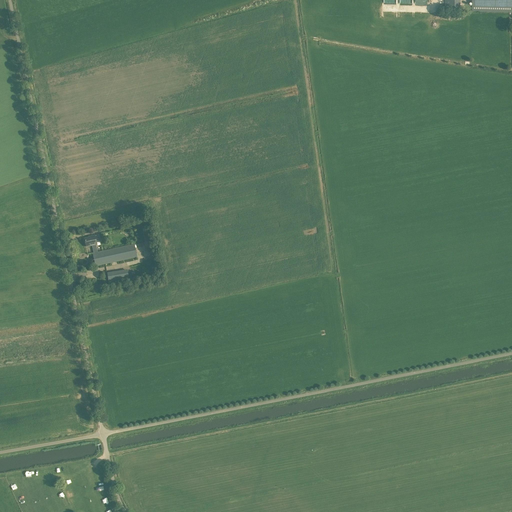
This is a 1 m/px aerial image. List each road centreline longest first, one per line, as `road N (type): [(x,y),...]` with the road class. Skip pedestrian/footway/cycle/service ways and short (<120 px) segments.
road 1 (unclassified): [(103,434),(11,0)]
road 2 (unclassified): [(103,434),(511,353)]
